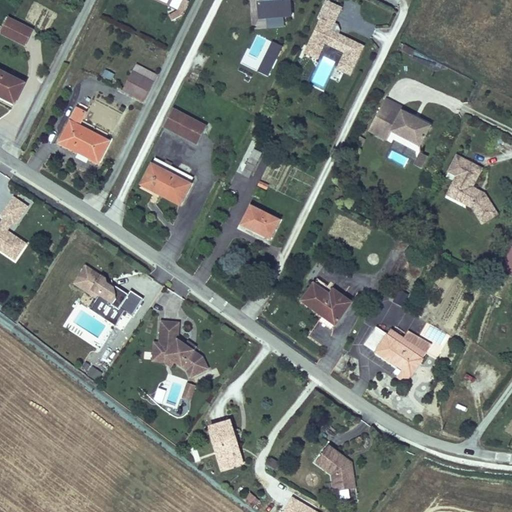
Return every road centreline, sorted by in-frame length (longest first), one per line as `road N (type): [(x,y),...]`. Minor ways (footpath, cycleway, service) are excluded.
road 1 (unclassified): [(467,451),(400,427),(348,396),(9,160)]
road 2 (unknown): [(109,224),(220,0)]
road 3 (residential): [(90,0),(9,160)]
